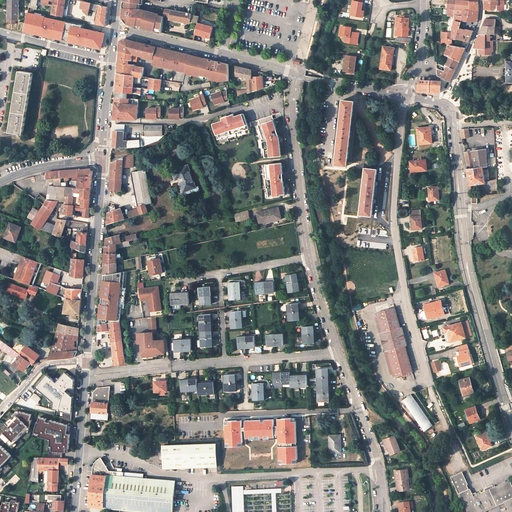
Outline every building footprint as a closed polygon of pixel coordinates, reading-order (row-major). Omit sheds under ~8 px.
[(7,10),(9,10),(9,20),(10,20),(9,23),(15,23),(15,20),(19,20),(19,10),(19,1),(17,1),(17,0),(8,0),(9,0),(9,6),(7,6),(7,10)] [(29,0),(29,7),(34,8),(34,9),(37,9),(38,5),(37,5),(37,0),(29,0)] [(52,14),(63,16),(66,0),(42,0),(42,3),(54,6),(52,14)] [(141,8),(141,4),(124,0),(124,5),(123,8),(126,8),(141,10),(140,12),(164,16),(164,15),(158,14),(157,12),(141,8)] [(353,0),(350,14),(363,16),(364,11),(361,11),(361,7),(362,0),(353,0)] [(459,0),(448,0),(448,15),(453,16),(454,10),(461,10),(462,0),(459,0)] [(463,10),(470,11),(470,1),(466,1),(462,0),(461,10),(463,10)] [(484,10),(494,10),(494,5),(498,5),(498,10),(503,10),(503,0),(500,0),(484,0),(484,7),(484,10)] [(91,3),(83,1),(81,7),(90,9),(91,3)] [(478,1),(470,1),(470,11),(478,11),(478,7),(478,1)] [(94,20),(97,21),(97,24),(102,25),(106,25),(107,14),(108,6),(91,3),(90,9),(96,11),(94,20)] [(126,8),(126,11),(123,11),(123,13),(123,18),(127,23),(146,26),(147,22),(156,23),(157,22),(163,23),(164,16),(140,12),(141,10),(126,8)] [(165,8),(164,14),(170,16),(169,19),(190,23),(191,21),(192,14),(193,13),(165,8)] [(454,10),(453,16),(456,16),(453,27),(459,29),(459,27),(461,21),(461,19),(463,10),(461,10),(454,10)] [(461,19),(467,20),(476,22),(478,19),(478,11),(470,11),(463,10),(461,19)] [(105,34),(82,29),(82,26),(45,17),(45,16),(28,13),(25,31),(30,32),(30,31),(34,32),(34,33),(44,36),(44,34),(56,36),(61,37),(60,37),(65,38),(64,40),(70,41),(80,43),(81,42),(83,43),(83,44),(102,48),(103,41),(105,34)] [(397,36),(407,36),(408,31),(408,27),(408,18),(395,17),(395,20),(398,21),(397,36)] [(156,23),(154,30),(162,32),(163,24),(156,23)] [(195,32),(195,33),(206,36),(204,43),(209,44),(211,38),(213,27),(198,23),(196,30),(195,32)] [(345,42),(357,44),(359,33),(350,31),(351,27),(341,26),(339,35),(346,36),(345,42)] [(483,26),(480,34),(491,34),(494,34),(494,33),(495,27),(495,26),(483,26)] [(466,29),(459,27),(459,29),(457,39),(468,41),(471,36),(473,30),(466,29)] [(452,45),(452,39),(451,39),(451,32),(447,32),(447,29),(443,29),(443,31),(441,31),(441,38),(441,43),(446,44),(448,44),(452,45)] [(491,40),(491,34),(480,34),(479,36),(477,41),(474,46),(476,46),(476,47),(480,48),(480,55),(486,55),(486,56),(492,56),(492,52),(493,52),(494,40),(491,40)] [(147,57),(154,59),(157,47),(152,46),(142,43),(135,42),(125,39),(121,42),(120,51),(133,54),(138,55),(139,55),(147,57)] [(452,45),(448,44),(448,46),(445,54),(448,56),(445,64),(447,65),(448,66),(456,69),(458,64),(462,56),(466,47),(452,45)] [(380,68),(390,70),(394,47),(383,46),(380,68)] [(181,69),(184,54),(157,47),(154,59),(153,63),(181,69)] [(137,61),(138,55),(133,54),(120,51),(120,55),(119,59),(129,61),(136,62),(137,61)] [(186,71),(190,55),(184,54),(181,69),(186,71)] [(229,77),(228,64),(222,62),(221,64),(219,63),(219,62),(212,60),(212,62),(209,61),(209,60),(195,56),(190,55),(186,71),(186,73),(190,74),(198,76),(198,75),(202,76),(207,77),(206,78),(216,80),(226,80),(226,77),(229,77)] [(344,64),(344,70),(354,72),(356,56),(346,55),(344,64)] [(129,61),(119,59),(119,67),(118,74),(134,76),(143,77),(144,69),(144,67),(135,66),(135,65),(129,63),(129,61)] [(247,77),(248,89),(248,93),(253,91),(252,70),(236,66),(236,75),(247,77)] [(447,70),(445,69),(444,70),(437,68),(438,75),(442,78),(445,72),(452,75),(454,72),(456,69),(448,66),(447,70)] [(13,112),(9,132),(20,134),(21,135),(21,134),(23,134),(26,114),(30,93),(33,73),(20,70),(16,91),(13,112)] [(262,76),(257,76),(254,77),(254,70),(252,70),(253,91),(263,88),(262,76)] [(451,78),(452,75),(445,72),(442,78),(449,81),(451,78)] [(134,76),(118,74),(117,79),(117,86),(133,87),(134,76)] [(161,85),(162,82),(162,80),(150,78),(149,89),(161,91),(161,87),(161,85)] [(441,81),(439,81),(428,80),(428,78),(426,78),(425,80),(420,80),(418,91),(441,92),(441,88),(441,81)] [(228,98),(228,90),(223,92),(222,91),(213,94),(216,103),(221,101),(225,100),(225,99),(228,98)] [(207,103),(204,94),(201,95),(202,96),(192,100),(195,109),(201,107),(205,106),(204,104),(207,103)] [(139,99),(128,98),(116,97),(115,103),(115,113),(114,119),(137,119),(139,99)] [(338,143),(336,164),(347,165),(349,144),(351,123),(354,101),(343,100),(340,122),(338,143)] [(162,116),(162,106),(158,106),(158,108),(148,108),(148,118),(154,118),(158,118),(158,116),(162,116)] [(185,115),(185,106),(181,106),(181,108),(171,108),(171,117),(177,117),(181,117),(181,115),(185,115)] [(245,128),(245,129),(249,128),(248,125),(246,120),(244,113),(234,116),(232,117),(232,115),(222,118),(223,120),(214,123),(219,138),(223,137),(222,135),(227,134),(227,135),(237,132),(236,131),(241,129),(245,128)] [(275,119),(260,124),(261,129),(264,137),(274,133),(273,129),(277,128),(275,119)] [(144,135),(163,136),(163,125),(144,125),(144,135)] [(432,130),(432,127),(418,128),(419,143),(432,142),(431,136),(434,135),(434,130),(432,130)] [(462,138),(470,137),(469,128),(461,129),(462,138)] [(129,147),(142,146),(141,140),(140,140),(140,139),(128,140),(128,141),(126,141),(126,133),(126,132),(125,131),(123,131),(123,130),(115,130),(114,137),(114,147),(129,147)] [(265,147),(266,153),(266,156),(282,155),(280,135),(278,135),(277,134),(274,133),(264,137),(264,138),(263,139),(263,141),(264,147),(265,147)] [(141,135),(141,140),(142,146),(143,146),(159,140),(163,137),(163,136),(144,135),(141,135)] [(486,149),(472,151),(476,168),(468,169),(470,184),(485,182),(483,166),(488,165),(486,149)] [(476,168),(472,151),(464,152),(468,169),(476,168)] [(124,157),(123,167),(136,167),(136,154),(134,154),(124,157)] [(124,157),(113,162),(112,165),(112,169),(123,171),(123,167),(124,157)] [(418,161),(411,161),(411,171),(427,170),(426,160),(422,160),(422,158),(418,159),(418,161)] [(281,172),(283,172),(283,162),(267,164),(267,167),(267,172),(268,177),(266,177),(267,187),(269,187),(269,191),(270,196),(272,195),(285,194),(284,181),(282,181),(282,178),(281,178),(280,177),(280,174),(281,174),(281,172)] [(172,170),(175,176),(178,175),(179,178),(184,191),(196,187),(188,165),(172,170)] [(366,168),(363,191),(361,213),(372,215),(374,192),(376,169),(366,168)] [(73,181),(73,185),(72,187),(74,187),(79,188),(82,188),(91,188),(92,184),(93,171),(91,169),(80,169),(80,176),(79,181),(73,181)] [(121,190),(123,171),(112,169),(111,177),(111,185),(110,190),(121,190)] [(139,208),(140,214),(142,214),(148,212),(145,204),(152,203),(146,169),(132,172),(138,205),(139,208)] [(46,179),(61,177),(61,171),(52,172),(46,173),(46,179)] [(66,196),(74,196),(74,187),(72,187),(66,187),(62,186),(49,186),(48,200),(58,201),(63,201),(65,201),(66,196)] [(429,187),(430,200),(439,199),(438,187),(429,187)] [(91,193),(91,188),(82,188),(81,197),(83,197),(91,198),(91,193)] [(81,197),(74,196),(73,205),(74,205),(82,206),(83,197),(81,197)] [(90,202),(91,198),(83,197),(82,206),(84,206),(90,207),(90,202)] [(45,205),(53,211),(58,201),(48,200),(45,205)] [(66,204),(64,214),(73,215),(73,211),(84,212),(83,217),(89,217),(89,213),(90,207),(84,206),(82,206),(74,205),(73,205),(66,204)] [(40,212),(34,208),(29,216),(35,220),(32,224),(41,229),(45,222),(53,211),(45,205),(40,212)] [(115,205),(109,206),(108,216),(107,224),(125,219),(130,217),(129,215),(124,216),(121,207),(116,209),(115,205)] [(283,214),(281,206),(257,213),(260,222),(270,219),(272,219),(273,220),(281,218),(280,214),(283,214)] [(128,212),(129,215),(130,217),(135,216),(140,214),(139,208),(128,212)] [(237,221),(250,218),(248,210),(235,213),(237,221)] [(411,221),(412,229),(422,228),(420,210),(411,211),(412,221),(411,221)] [(65,225),(69,226),(70,220),(58,219),(56,225),(54,233),(62,236),(65,225)] [(41,229),(54,233),(56,225),(45,222),(41,229)] [(16,241),(22,227),(11,223),(5,237),(16,241)] [(79,232),(78,242),(86,245),(87,236),(88,228),(84,228),(84,232),(79,232)] [(120,234),(106,238),(106,242),(106,246),(117,244),(122,242),(120,234)] [(86,248),(86,245),(78,242),(73,240),(72,248),(73,248),(73,246),(86,252),(86,248)] [(105,250),(105,253),(117,253),(117,248),(117,244),(106,246),(105,250)] [(413,248),(415,261),(424,260),(422,247),(413,248)] [(116,262),(117,253),(105,253),(105,259),(105,265),(116,262)] [(33,285),(36,276),(42,262),(24,256),(15,279),(30,285),(33,285)] [(156,256),(147,258),(152,278),(160,276),(159,273),(163,272),(159,258),(156,259),(156,256)] [(71,268),(71,273),(71,274),(77,276),(83,277),(84,268),(85,259),(77,259),(72,258),(72,268),(71,268)] [(116,262),(105,265),(104,269),(104,275),(105,275),(117,273),(116,262)] [(436,272),(437,277),(436,277),(439,286),(449,283),(445,270),(436,272)] [(114,288),(121,286),(123,272),(117,273),(105,275),(104,280),(103,280),(103,283),(103,286),(103,288),(102,288),(102,290),(114,287),(114,288)] [(286,275),(289,292),(300,290),(297,273),(286,275)] [(39,288),(41,289),(45,279),(36,276),(33,285),(39,288)] [(41,289),(53,293),(56,283),(45,279),(41,289)] [(229,282),(230,299),(241,299),(240,281),(229,282)] [(256,282),(257,293),(274,292),(273,281),(256,282)] [(10,283),(7,291),(15,294),(15,293),(18,294),(17,295),(27,298),(29,293),(37,296),(39,288),(33,285),(30,285),(29,290),(10,283)] [(82,293),(82,289),(67,288),(60,285),(56,283),(53,293),(59,295),(66,298),(67,298),(81,299),(82,293)] [(100,318),(118,316),(119,303),(122,303),(124,303),(126,288),(124,287),(121,287),(121,286),(114,288),(114,287),(102,290),(102,297),(102,304),(101,304),(101,307),(100,318)] [(139,289),(141,300),(148,299),(153,298),(155,310),(161,310),(158,286),(139,289)] [(200,287),(201,304),(212,304),(211,286),(200,287)] [(171,293),(171,304),(189,303),(188,292),(171,293)] [(81,307),(81,299),(67,298),(64,313),(80,314),(81,307)] [(425,305),(429,317),(444,313),(441,300),(425,305)] [(118,316),(100,318),(99,324),(120,321),(122,303),(119,303),(118,316)] [(288,304),(289,320),(300,319),(299,303),(288,304)] [(452,309),(453,315),(463,312),(462,306),(452,309)] [(386,351),(388,350),(395,377),(413,372),(405,346),(407,345),(402,327),(400,327),(394,307),(376,312),(382,332),(380,333),(386,351)] [(231,312),(232,328),(243,327),(242,311),(231,312)] [(200,314),(201,331),(202,347),(213,346),(212,330),(211,314),(200,314)] [(156,335),(155,316),(148,317),(149,331),(139,332),(137,334),(137,339),(140,339),(141,340),(141,342),(144,342),(144,346),(141,346),(141,352),(145,352),(145,354),(146,355),(153,355),(152,351),(155,351),(157,353),(165,352),(164,341),(162,339),(154,340),(153,341),(153,335),(156,335)] [(460,318),(461,322),(465,337),(472,335),(466,316),(460,318)] [(120,321),(99,324),(97,339),(102,338),(101,334),(107,333),(107,332),(111,332),(115,364),(125,363),(120,321)] [(445,333),(449,332),(451,341),(465,337),(461,322),(448,326),(447,325),(443,326),(445,333)] [(60,323),(57,332),(78,336),(79,328),(62,324),(60,323)] [(303,327),(304,343),(315,342),(314,326),(303,327)] [(78,343),(78,336),(57,332),(56,335),(56,337),(56,338),(50,358),(74,357),(77,352),(78,343)] [(267,334),(267,345),(284,344),(283,333),(267,334)] [(238,336),(239,347),(255,347),(254,335),(238,336)] [(0,347),(2,349),(7,353),(12,357),(16,351),(12,348),(0,339),(0,347)] [(174,339),(175,351),(191,349),(191,339),(174,339)] [(30,362),(36,366),(39,363),(36,360),(39,355),(19,340),(12,348),(16,351),(19,354),(30,362)] [(461,366),(473,363),(469,349),(467,344),(459,346),(461,351),(457,352),(461,366)] [(14,363),(24,370),(30,362),(19,354),(18,355),(20,356),(18,358),(16,357),(11,364),(13,365),(14,363)] [(23,372),(24,370),(14,363),(13,365),(23,372)] [(54,367),(54,373),(60,373),(76,374),(76,370),(76,366),(61,365),(54,367)] [(317,369),(318,385),(319,401),(330,400),(329,384),(328,368),(317,369)] [(290,375),(290,371),(274,372),(274,383),(291,382),(291,386),(307,385),(306,374),(290,375)] [(75,379),(76,374),(60,373),(59,380),(75,381),(75,379)] [(236,390),(236,374),(225,375),(225,391),(236,390)] [(460,380),(464,394),(468,392),(469,393),(474,392),(470,377),(460,380)] [(214,381),(198,382),(197,378),(181,379),(182,391),(198,389),(198,393),(215,392),(214,381)] [(154,381),(155,391),(166,390),(166,381),(154,381)] [(264,383),(253,383),(254,400),(265,399),(264,383)] [(29,386),(23,393),(25,394),(31,387),(29,386)] [(110,386),(97,387),(93,392),(92,403),(91,418),(107,419),(110,386)] [(411,396),(403,403),(425,426),(433,418),(411,396)] [(466,410),(471,422),(480,418),(478,412),(479,411),(478,410),(479,410),(477,405),(466,410)] [(0,427),(0,428),(2,430),(0,431),(0,435),(0,436),(6,441),(11,446),(15,442),(23,434),(22,433),(25,429),(29,430),(32,420),(30,419),(32,414),(20,411),(15,416),(13,418),(11,417),(0,427)] [(299,461),(297,416),(278,417),(280,462),(299,461)] [(47,438),(51,439),(50,440),(50,446),(52,446),(52,451),(66,452),(67,448),(69,449),(70,437),(72,420),(63,418),(62,423),(51,420),(50,422),(46,421),(47,419),(40,417),(38,422),(37,421),(35,432),(40,433),(39,436),(47,438)] [(276,437),(276,418),(245,419),(225,419),(226,445),(245,445),(245,438),(276,437)] [(486,431),(477,435),(482,449),(491,445),(488,438),(486,431)] [(329,454),(341,454),(340,435),(329,435),(329,454)] [(389,451),(391,455),(401,451),(396,435),(386,439),(389,446),(388,446),(389,451)] [(217,466),(216,443),(163,445),(164,468),(217,466)] [(0,467),(1,467),(8,460),(11,456),(1,445),(0,444),(0,467)] [(45,482),(49,482),(58,482),(59,464),(68,465),(69,459),(58,458),(34,458),(29,481),(38,481),(39,482),(39,470),(49,471),(49,472),(46,472),(45,482)] [(162,511),(172,511),(175,481),(133,477),(123,477),(123,472),(109,471),(101,458),(99,459),(97,461),(95,463),(94,467),(93,474),(107,475),(103,507),(118,508),(162,511)] [(396,480),(398,491),(408,490),(407,478),(408,478),(407,469),(395,471),(396,480)] [(460,494),(469,490),(467,486),(468,486),(462,473),(451,478),(459,495),(460,494)] [(107,475),(93,474),(92,488),(90,506),(103,507),(107,475)] [(511,511),(511,486),(510,481),(474,497),(470,489),(469,490),(460,494),(468,511),(484,511),(499,506),(501,510),(507,507),(509,511),(511,511)] [(49,490),(49,491),(58,491),(58,490),(59,490),(60,487),(60,484),(58,484),(58,482),(49,482),(49,490)] [(244,511),(243,494),(243,489),(243,485),(231,486),(232,511),(244,511)] [(62,495),(49,494),(49,499),(55,500),(55,508),(57,508),(57,509),(57,511),(62,511),(64,511),(65,505),(65,499),(62,499),(62,495)] [(12,500),(11,502),(10,509),(18,510),(19,505),(20,502),(17,502),(17,501),(12,500)] [(2,505),(1,511),(2,511),(9,511),(10,509),(11,502),(6,501),(6,502),(3,501),(2,505)] [(43,511),(45,504),(38,503),(37,511),(32,511),(31,511),(43,511)] [(410,511),(409,503),(399,504),(400,511),(410,511)]
